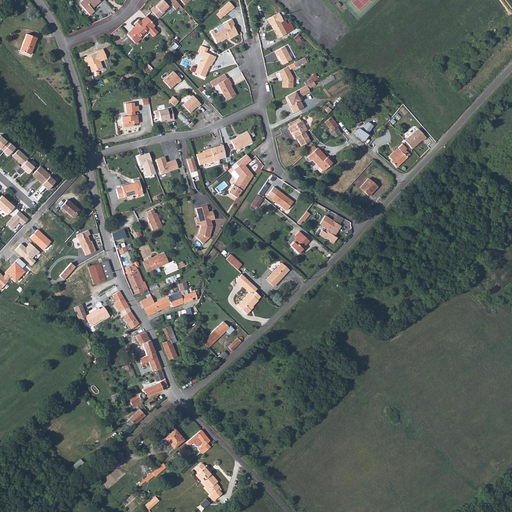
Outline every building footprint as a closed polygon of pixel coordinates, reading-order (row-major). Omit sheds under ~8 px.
[(93,8),(100,1),(99,0),(82,0),(79,3),(90,15),(94,11),(91,8),(92,7),(93,8)] [(180,5),(174,0),(171,0),(169,2),(168,2),(166,4),(162,0),(161,0),(154,8),(153,7),(150,10),(158,18),(172,6),(175,10),(180,5)] [(229,1),(219,11),(219,12),(223,16),(230,10),(234,7),(229,1)] [(283,21),(279,13),(267,19),(269,23),(270,23),(272,28),(274,29),(275,31),(274,32),(278,38),(286,34),(280,22),(283,21)] [(133,38),(137,42),(141,38),(140,37),(147,30),(153,36),(158,32),(153,27),(155,25),(146,16),(140,22),(138,20),(133,24),(135,26),(134,27),(135,28),(133,30),(132,29),(127,34),(132,40),(133,38)] [(215,33),(213,30),(210,32),(216,43),(221,41),(229,37),(230,39),(238,34),(233,25),(234,24),(231,19),(222,24),(225,28),(215,33)] [(36,38),(26,34),(20,51),(29,54),(31,49),(32,49),(36,38)] [(199,55),(202,56),(194,73),(204,77),(209,65),(211,66),(213,61),(214,62),(216,57),(206,52),(208,49),(201,46),(200,50),(201,50),(199,55)] [(291,60),(284,46),(274,52),(277,57),(278,56),(283,65),(291,60)] [(96,52),(96,53),(83,58),(87,67),(89,66),(91,72),(102,68),(100,61),(106,59),(102,49),(96,52)] [(307,63),(304,58),(293,64),(295,67),(302,63),(302,65),(307,63)] [(292,88),(293,78),(287,67),(278,71),(280,75),(283,80),(282,88),(292,88)] [(181,80),(173,71),(163,81),(170,89),(177,82),(178,83),(181,80)] [(214,86),(217,84),(226,100),(236,95),(230,85),(232,85),(228,78),(227,79),(224,74),(212,81),(214,86)] [(306,85),(298,90),(302,96),(310,92),(306,85)] [(293,113),(303,107),(295,91),(285,97),(287,102),(288,101),(292,108),(291,108),(293,113)] [(193,95),(182,105),(190,113),(197,106),(198,107),(201,104),(193,95)] [(169,101),(175,106),(177,103),(179,101),(176,99),(173,96),(169,101)] [(134,106),(134,102),(125,104),(126,112),(128,112),(128,116),(121,117),(122,124),(128,123),(128,127),(134,126),(133,123),(138,123),(137,115),(135,115),(134,111),(139,111),(138,106),(134,106)] [(171,108),(154,112),(156,119),(159,118),(159,122),(166,120),(167,122),(174,120),(171,108)] [(331,117),(324,122),(330,129),(328,130),(333,138),(341,134),(341,133),(337,127),(338,126),(331,117)] [(289,127),(288,128),(291,133),(292,132),(294,137),(295,136),(301,146),(310,141),(305,131),(307,130),(302,120),(301,121),(299,118),(288,124),(289,127)] [(357,135),(356,136),(364,141),(368,135),(367,134),(373,126),(367,121),(361,130),(358,128),(354,133),(357,135)] [(418,128),(404,140),(412,149),(422,140),(423,141),(427,138),(418,128)] [(238,136),(239,137),(231,141),(235,150),(252,142),(247,132),(238,136)] [(7,141),(6,142),(0,148),(0,154),(3,152),(7,156),(14,148),(7,141)] [(389,157),(392,160),(390,161),(396,168),(410,155),(405,150),(407,149),(402,144),(389,157)] [(210,148),(210,150),(196,154),(199,165),(214,161),(217,160),(225,157),(221,145),(210,148)] [(310,155),(316,149),(314,146),(307,152),(310,155)] [(310,155),(307,157),(310,160),(312,159),(323,171),(333,162),(329,158),(328,159),(317,148),(316,149),(310,155)] [(22,165),(26,160),(27,159),(18,150),(12,156),(22,165)] [(155,173),(148,153),(137,156),(142,173),(144,172),(145,176),(155,173)] [(246,154),(235,163),(238,166),(233,170),(239,176),(228,192),(237,198),(241,190),(242,191),(253,175),(249,171),(248,172),(246,169),(247,168),(245,165),(251,160),(246,154)] [(167,164),(164,157),(155,160),(160,174),(178,168),(175,160),(168,162),(168,163),(167,164)] [(193,157),(189,159),(189,161),(187,162),(190,173),(195,171),(197,171),(193,157)] [(22,165),(16,171),(19,174),(24,170),(28,173),(33,167),(26,160),(22,165)] [(42,184),(49,176),(39,167),(32,175),(42,184)] [(42,184),(37,190),(40,193),(44,187),(48,190),(55,181),(49,176),(42,184)] [(377,187),(368,178),(360,188),(369,196),(377,187)] [(121,186),(121,187),(116,189),(118,199),(136,194),(137,196),(142,194),(138,179),(133,181),(134,184),(132,184),(132,183),(121,186)] [(293,202),(274,187),(267,195),(286,210),(293,202)] [(0,208),(7,215),(14,207),(1,195),(0,196),(0,208)] [(263,199),(258,195),(251,206),(256,209),(263,199)] [(79,210),(67,200),(61,207),(73,218),(79,210)] [(199,207),(195,208),(200,226),(198,234),(196,237),(203,244),(209,237),(212,226),(211,220),(214,219),(212,211),(208,212),(206,205),(202,206),(203,208),(200,209),(199,207)] [(155,214),(153,209),(146,212),(148,217),(147,217),(152,230),(162,226),(156,213),(155,214)] [(18,210),(6,224),(12,229),(19,222),(22,225),(28,219),(18,210)] [(309,214),(306,211),(303,215),(297,223),(299,224),(302,220),(303,221),(309,214)] [(326,227),(327,228),(325,232),(322,230),(319,235),(324,238),(327,238),(329,239),(330,242),(333,244),(337,238),(334,236),(341,226),(325,215),(319,224),(325,228),(326,227)] [(37,229),(29,237),(42,250),(50,242),(37,229)] [(123,239),(127,238),(123,229),(111,234),(113,241),(123,238),(123,239)] [(90,235),(88,230),(76,235),(81,247),(82,247),(85,255),(95,251),(92,243),(91,243),(87,236),(90,235)] [(292,242),(293,242),(290,246),(298,254),(303,249),(301,248),(302,246),(303,247),(309,241),(299,232),(293,237),(295,239),(292,242)] [(120,244),(121,248),(118,249),(120,254),(126,251),(123,242),(120,244)] [(29,243),(25,248),(20,243),(14,250),(31,265),(34,261),(32,258),(39,251),(29,243)] [(151,258),(151,256),(147,258),(150,264),(144,267),(146,272),(168,263),(164,252),(159,254),(159,256),(157,256),(157,255),(151,258)] [(241,265),(230,254),(226,259),(237,270),(241,265)] [(107,260),(99,263),(105,280),(113,278),(107,260)] [(14,261),(4,272),(5,273),(9,276),(14,281),(24,271),(14,261)] [(71,263),(59,276),(64,280),(75,267),(71,263)] [(105,280),(99,263),(87,267),(93,284),(105,280)] [(281,263),(266,279),(273,286),(289,270),(281,263)] [(125,268),(135,294),(147,289),(146,285),(144,286),(137,269),(136,270),(135,267),(131,265),(125,268)] [(0,274),(0,289),(8,280),(7,279),(9,276),(5,273),(2,276),(0,274)] [(250,310),(250,309),(258,300),(257,300),(260,297),(254,291),(257,289),(241,274),(236,280),(249,293),(237,306),(246,314),(250,310)] [(178,284),(179,291),(183,303),(197,300),(196,297),(199,297),(199,291),(188,294),(186,287),(187,287),(186,282),(178,284)] [(77,297),(86,295),(83,284),(74,287),(77,297)] [(120,311),(128,307),(120,291),(113,295),(116,302),(115,303),(120,311)] [(151,296),(140,301),(142,306),(145,305),(150,315),(171,304),(173,307),(183,303),(179,291),(154,303),(151,296)] [(82,304),(73,307),(78,320),(85,317),(91,326),(104,318),(105,319),(110,316),(103,306),(99,309),(98,308),(86,315),(82,304)] [(122,313),(119,315),(121,318),(124,316),(128,323),(128,324),(131,329),(139,324),(130,311),(131,311),(128,307),(120,311),(122,313)] [(223,321),(206,337),(202,341),(208,348),(208,347),(216,340),(229,328),(223,321)] [(170,326),(163,329),(165,335),(168,334),(170,340),(162,343),(169,360),(177,357),(171,343),(176,341),(170,326)] [(192,328),(186,334),(189,337),(195,331),(192,328)] [(142,344),(146,355),(155,352),(150,340),(145,332),(135,335),(140,345),(142,344)] [(238,339),(237,338),(233,342),(237,346),(241,342),(241,341),(242,341),(242,340),(243,340),(243,339),(243,338),(242,337),(241,337),(240,337),(239,337),(239,338),(238,338),(238,339)] [(232,351),(237,346),(233,342),(228,347),(232,351)] [(148,361),(153,372),(161,368),(155,352),(146,355),(139,359),(141,364),(148,361)] [(156,382),(165,379),(161,368),(153,372),(156,382)] [(198,380),(194,374),(188,378),(191,383),(192,384),(198,380)] [(188,378),(180,384),(183,388),(191,383),(188,378)] [(157,383),(142,389),(144,393),(144,395),(145,397),(162,390),(162,389),(167,387),(165,379),(156,382),(157,383)] [(138,393),(137,391),(128,397),(127,395),(122,397),(124,401),(128,399),(133,408),(141,403),(140,398),(139,398),(138,397),(138,396),(138,395),(138,394),(138,393)] [(140,410),(127,421),(132,427),(145,415),(140,410)] [(184,440),(175,429),(165,438),(174,448),(184,440)] [(209,441),(201,430),(185,443),(187,445),(189,444),(189,445),(193,442),(196,445),(198,445),(201,443),(203,446),(199,450),(203,454),(210,447),(207,443),(209,441)] [(113,457),(109,461),(116,467),(125,458),(122,455),(123,454),(120,451),(113,457)] [(80,459),(71,466),(73,470),(82,462),(80,459)] [(154,475),(155,476),(166,467),(162,463),(144,479),(145,480),(146,482),(154,475)] [(209,496),(213,501),(222,493),(219,491),(221,490),(221,489),(219,487),(220,487),(216,483),(217,481),(211,474),(208,471),(209,470),(210,469),(206,465),(205,466),(202,464),(200,464),(194,469),(198,473),(197,473),(203,480),(201,482),(206,487),(204,488),(210,495),(209,496)] [(125,506),(128,510),(139,501),(136,497),(125,506)] [(155,497),(145,505),(149,509),(159,501),(155,497)]
